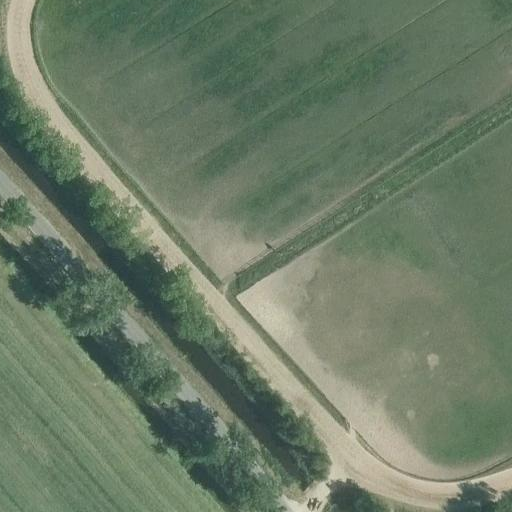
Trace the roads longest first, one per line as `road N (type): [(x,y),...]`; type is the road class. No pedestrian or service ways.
road 1 (unknown): [(20,0),(9,45),(19,89),(112,203),(256,348)]
road 2 (unclassified): [(284,511),(0,181)]
road 3 (unknown): [(351,460),(405,482),(447,486),(511,466)]
